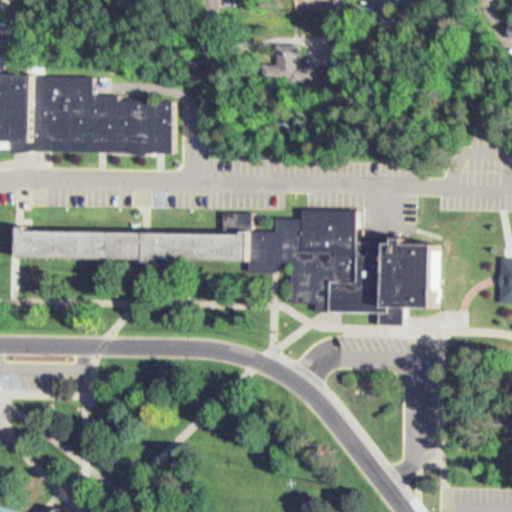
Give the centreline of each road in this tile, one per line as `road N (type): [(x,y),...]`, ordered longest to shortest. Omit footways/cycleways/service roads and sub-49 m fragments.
road 1 (residential): [(0,176),(503,184)]
road 2 (residential): [(0,341),(242,354),(308,393),(405,511)]
